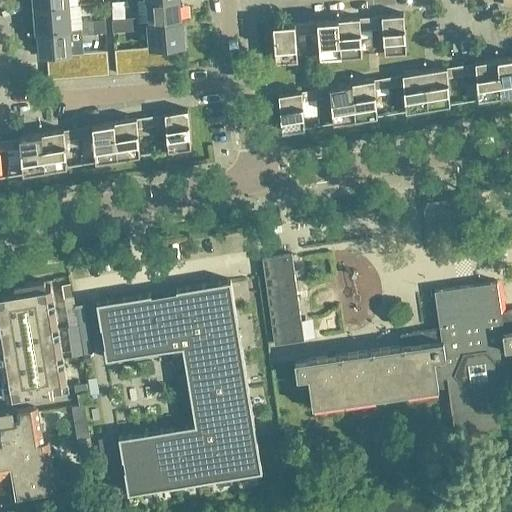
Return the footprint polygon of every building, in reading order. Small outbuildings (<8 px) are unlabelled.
[(67,6),(66,0),(34,0),(35,8),(67,6)] [(181,21),(178,0),(147,0),(149,23),(181,21)] [(68,30),(67,6),(35,8),(37,32),(68,30)] [(406,51),(403,13),(381,15),(381,16),(370,17),(371,29),(382,28),(384,52),(406,51)] [(362,54),(360,30),(371,29),(370,17),(359,18),(359,17),(338,19),(341,56),(362,54)] [(137,30),(136,18),(126,19),(126,25),(123,25),(124,31),(137,30)] [(126,25),(126,19),(113,20),(113,32),(124,31),(123,25),(126,25)] [(341,56),(338,19),(317,20),(317,21),(305,22),(306,34),(318,33),(319,57),(341,56)] [(105,33),(104,21),(91,22),(91,28),(94,28),(95,34),(105,33)] [(182,45),(181,21),(149,23),(151,48),(163,47),(175,46),(182,45)] [(91,28),(91,22),(80,23),(81,35),(95,34),(94,28),(91,28)] [(297,59),(295,35),(306,34),(305,22),(294,23),(294,22),(272,24),(275,61),(297,59)] [(47,56),(59,55),(70,54),(68,30),(37,32),(39,56),(47,56)] [(176,70),(175,46),(163,47),(164,71),(176,70)] [(164,71),(163,47),(151,48),(152,72),(164,71)] [(152,72),(151,48),(139,49),(140,72),(152,72)] [(140,72),(139,49),(127,50),(128,73),(140,72)] [(128,73),(127,50),(115,51),(116,74),(128,73)] [(109,75),(107,51),(95,52),(97,76),(109,75)] [(97,76),(95,52),(82,53),(85,77),(97,76)] [(85,77),(82,53),(70,54),(73,78),(85,77)] [(73,78),(70,54),(59,55),(61,79),(73,78)] [(61,79),(59,55),(47,56),(48,70),(49,79),(49,80),(61,79)] [(511,93),(511,55),(497,58),(503,95),(511,93)] [(503,95),(497,58),(474,62),(475,63),(460,65),(462,75),(475,73),(478,99),(503,95)] [(450,103),(447,77),(462,75),(460,65),(446,67),(446,66),(424,70),(430,107),(450,103)] [(430,107),(424,70),(402,74),(402,75),(388,77),(389,87),(403,85),(405,111),(430,107)] [(377,115),(375,89),(389,87),(388,77),(374,79),(374,78),(351,82),(357,119),(377,115)] [(357,119),(351,82),(329,86),(315,89),(317,99),(330,96),(332,123),(357,119)] [(304,127),(302,101),(317,99),(315,89),(301,91),(301,90),(278,94),(281,131),(304,127)] [(190,146),(187,109),(164,113),(150,116),(152,126),(165,123),(167,150),(190,146)] [(139,154),(137,128),(152,126),(150,116),(136,118),(136,117),(114,121),(120,157),(139,154)] [(120,157),(114,121),(92,125),(78,128),(79,137),(93,135),(95,161),(120,157)] [(66,166),(64,140),(79,137),(78,128),(63,130),(63,129),(41,133),(47,169),(66,166)] [(47,169),(41,133),(19,136),(19,137),(5,140),(6,149),(20,147),(22,173),(47,169)] [(303,339),(292,258),(291,253),(262,257),(274,343),(303,339)] [(127,493),(261,470),(230,279),(176,288),(176,290),(151,294),(150,293),(96,301),(105,358),(182,345),(194,423),(118,436),(127,493)] [(67,388),(50,287),(45,288),(44,282),(23,285),(24,291),(8,294),(7,286),(0,286),(0,362),(6,398),(15,396),(67,388)] [(511,311),(501,313),(497,283),(466,287),(485,428),(511,424),(511,391),(510,377),(511,376),(511,311)] [(485,428),(466,287),(434,291),(440,330),(413,334),(413,335),(400,337),(402,347),(294,362),(296,379),(308,377),(312,406),(438,388),(448,386),(454,433),(485,428)] [(88,403),(87,393),(77,395),(78,404),(88,403)] [(55,491),(48,442),(42,443),(37,407),(0,412),(0,479),(11,477),(15,497),(55,491)]
